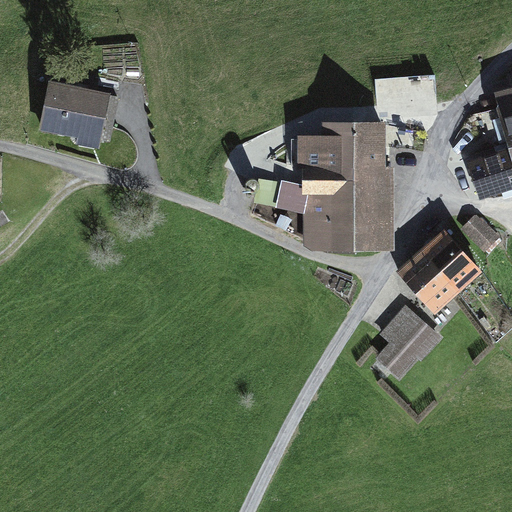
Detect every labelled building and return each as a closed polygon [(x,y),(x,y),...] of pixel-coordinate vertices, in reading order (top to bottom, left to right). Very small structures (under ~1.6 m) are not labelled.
[(434,75),(375,80),(378,119),(437,115),(434,75)] [(118,98),(52,85),(43,127),(110,140),(118,98)] [(501,119),(511,115),(511,90),(497,94),(501,107),(499,108),(501,119)] [(511,115),(501,119),(508,142),(511,140),(511,115)] [(327,140),(293,141),(292,167),(307,170),(308,189),(284,183),(280,203),(306,210),(308,245),(381,245),(381,124),(327,124),(327,140)] [(511,184),(511,156),(510,151),(470,164),(480,195),(511,184)] [(476,217),(464,228),(485,249),(497,237),(476,217)] [(424,252),(456,289),(479,269),(446,232),(424,252)] [(456,289),(424,252),(400,273),(433,310),(456,289)] [(429,329),(406,309),(384,335),(393,343),(380,357),(394,369),(429,329)]
